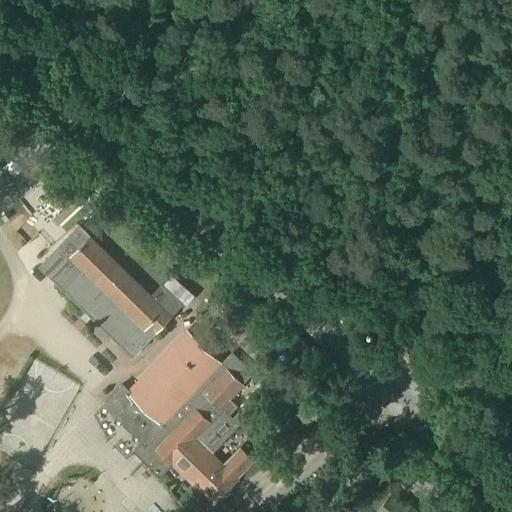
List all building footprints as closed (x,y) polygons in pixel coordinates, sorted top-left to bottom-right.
[(0,131),(8,125),(3,119),(12,111),(2,100),(0,101),(0,131)] [(0,171),(25,151),(14,138),(0,149),(0,171)] [(32,186),(65,157),(56,146),(23,175),(32,186)] [(43,199),(58,185),(52,178),(37,192),(43,199)] [(66,193),(96,222),(106,211),(77,182),(66,193)] [(54,221),(72,214),(65,198),(47,205),(54,221)] [(79,226),(41,265),(133,355),(183,304),(169,291),(158,303),(79,226)] [(123,385),(106,402),(146,441),(136,451),(161,475),(173,463),(214,503),(254,461),(241,448),(224,466),(196,439),(200,435),(215,450),(239,424),(240,425),(251,413),(245,407),(254,396),(269,410),(287,392),(261,367),(244,385),(188,331),(130,391),(123,385)] [(23,388),(40,356),(28,350),(11,381),(23,388)] [(260,403),(251,411),(259,419),(267,410),(260,403)] [(416,511),(393,493),(377,511),(416,511)]
